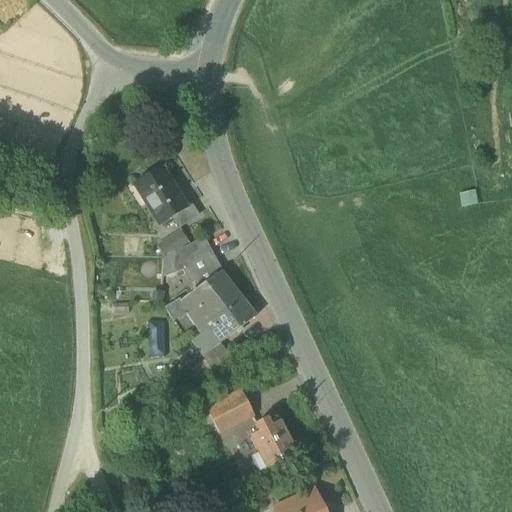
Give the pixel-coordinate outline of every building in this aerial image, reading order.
[(135,185),(160,225),(171,218),(185,209),(184,208),(170,186),(171,185),(161,169),(135,185)] [(171,218),(178,229),(197,217),(189,204),(184,208),(185,209),(171,218)] [(165,242),(172,253),(187,243),(180,232),(165,242)] [(195,282),(199,288),(220,273),(221,273),(222,273),(203,239),(176,252),(184,268),(193,284),(195,282)] [(163,259),(161,279),(184,268),(176,252),(163,259)] [(184,340),(197,331),(226,310),(227,311),(242,301),(221,273),(220,273),(199,288),(194,292),(193,290),(191,291),(192,293),(180,302),(178,303),(186,314),(172,324),(184,340)] [(165,311),(172,324),(186,314),(178,303),(180,302),(179,301),(165,311)] [(255,317),(242,301),(227,311),(226,310),(197,331),(201,336),(211,350),(218,345),(255,317)] [(204,361),(211,371),(228,358),(218,345),(211,350),(201,336),(191,342),(204,361)] [(191,371),(197,380),(211,371),(204,361),(191,371)] [(131,395),(139,410),(159,398),(151,384),(131,395)] [(206,410),(219,435),(253,417),(240,392),(206,410)] [(254,426),(258,433),(267,429),(263,421),(254,426)] [(279,423),(267,429),(258,433),(249,438),(258,455),(250,458),(259,475),(297,456),(279,423)] [(273,510),(273,511),(324,511),(314,490),(273,510)]
